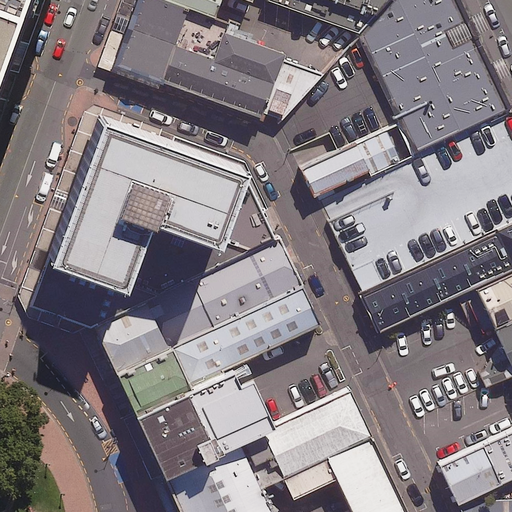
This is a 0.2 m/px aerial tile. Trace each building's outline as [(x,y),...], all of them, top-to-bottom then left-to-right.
[(0,0),(0,16),(25,27),(33,0),(0,0)] [(195,1),(191,0),(145,0),(136,26),(124,58),(169,74),(184,33),(195,1)] [(191,0),(223,11),(226,0),(191,0)] [(511,88),(470,0),(351,0),(384,12),(367,35),(425,149),(511,102),(511,88)] [(0,100),(25,27),(0,16),(0,100)] [(184,33),(169,74),(272,111),(276,102),(296,109),(330,67),(293,55),(296,46),(237,25),(228,49),(184,33)] [(32,245),(124,277),(170,283),(274,229),(243,154),(82,99),(53,183),(32,245)] [(403,118),(311,161),(324,189),(416,146),(403,118)] [(511,129),(339,209),(371,277),(511,212),(511,129)] [(511,212),(371,277),(392,322),(479,282),(511,267),(511,212)] [(186,339),(313,280),(293,237),(166,297),(186,339)] [(102,327),(124,277),(32,245),(15,293),(102,327)] [(511,317),(511,267),(479,282),(498,324),(511,317)] [(313,280),(185,340),(201,375),(330,315),(313,280)] [(186,339),(166,297),(102,327),(122,369),(178,343),(186,339)] [(511,317),(498,324),(511,353),(511,317)] [(117,372),(136,412),(197,384),(178,343),(122,369),(117,372)] [(197,384),(136,412),(163,469),(234,435),(270,419),(243,362),(197,384)] [(360,384),(260,430),(279,471),(321,452),(379,425),(360,384)] [(417,511),(379,425),(321,452),(348,511),(417,511)] [(511,475),(511,425),(440,459),(459,499),(511,475)] [(270,511),(234,435),(163,469),(178,511),(270,511)]
